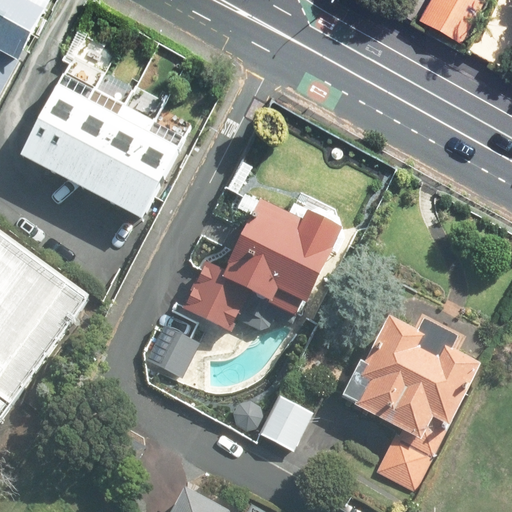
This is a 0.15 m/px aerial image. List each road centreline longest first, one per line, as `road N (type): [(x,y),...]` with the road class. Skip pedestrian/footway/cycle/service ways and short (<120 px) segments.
road 1 (residential): [(322,511),(137,409),(119,386),(122,358),(252,101),(261,76),(258,20)]
road 2 (secondary): [(511,159),(258,20)]
